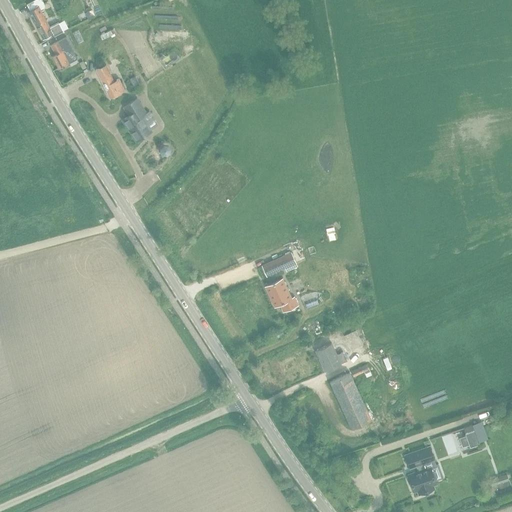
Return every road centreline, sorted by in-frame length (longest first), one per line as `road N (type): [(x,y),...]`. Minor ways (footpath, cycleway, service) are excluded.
road 1 (tertiary): [(248,399),(1,0)]
road 2 (unclassified): [(0,507),(248,399)]
road 3 (tertiary): [(327,511),(248,399)]
